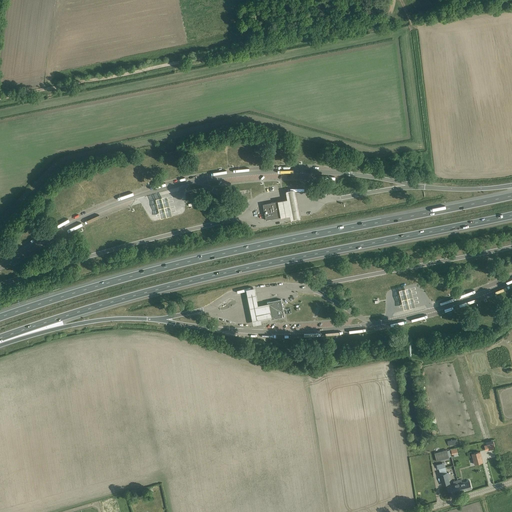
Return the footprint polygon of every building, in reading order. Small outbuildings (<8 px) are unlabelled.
[(282,216),(282,219),(291,217),(291,221),(300,219),(295,191),(286,193),(288,200),(279,202),(282,216)] [(167,197),(156,200),(161,220),(172,217),(167,197)] [(107,204),(105,200),(92,205),(94,210),(107,204)] [(263,204),(262,205),(265,220),(266,220),(281,217),(282,217),(282,216),(279,202),(279,201),(278,201),(263,204)] [(83,208),(71,214),(72,217),(70,218),(71,221),(86,214),(83,208)] [(255,286),(244,288),(251,326),(262,324),(261,320),(270,318),(267,304),(258,306),(255,286)] [(414,309),(410,289),(398,292),(403,312),(414,309)] [(271,320),(285,317),(281,299),(267,302),(267,304),(270,318),(271,320)] [(449,450),(437,453),(440,463),(447,461),(446,454),(450,453),(449,450)] [(483,462),(480,451),(472,453),(474,464),(483,462)] [(441,478),(440,478),(441,482),(442,486),(450,483),(449,480),(447,473),(440,475),(441,478)] [(461,479),(458,480),(459,484),(458,484),(461,492),(472,489),(469,481),(462,483),(461,479)] [(452,495),(461,492),(458,484),(459,484),(458,480),(455,481),(456,484),(449,486),(452,495)]
